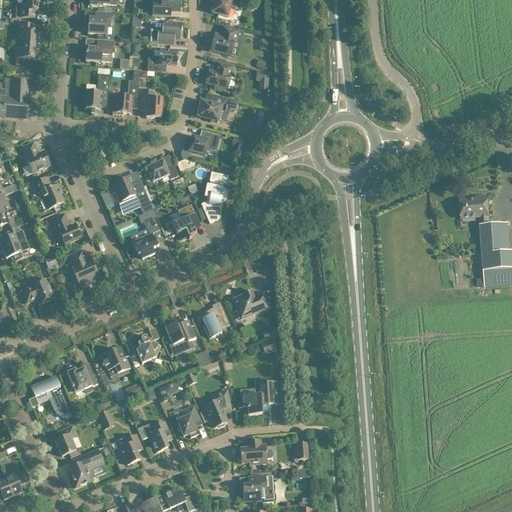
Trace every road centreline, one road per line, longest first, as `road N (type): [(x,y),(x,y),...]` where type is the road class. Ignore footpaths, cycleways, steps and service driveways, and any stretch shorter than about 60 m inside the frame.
road 1 (primary): [(373,511),(354,257)]
road 2 (tertiary): [(127,295),(234,247),(254,187),(272,164)]
road 3 (residential): [(61,506),(223,439)]
road 4 (unclassified): [(416,145),(416,104),(378,54),(372,0)]
road 5 (tertiary): [(0,352),(127,295)]
road 6 (residential): [(53,492),(0,369)]
road 7 (residential): [(179,132),(192,75),(195,0)]
road 8 (unclassified): [(60,123),(68,0)]
